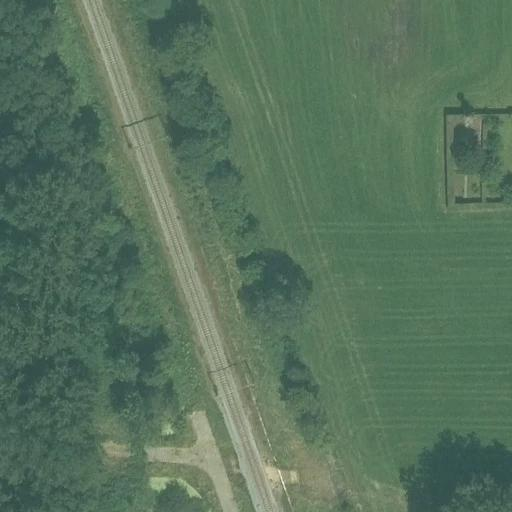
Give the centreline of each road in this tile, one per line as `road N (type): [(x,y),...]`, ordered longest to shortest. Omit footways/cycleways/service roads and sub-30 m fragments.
road 1 (track): [(0,433),(210,457)]
road 2 (track): [(511,508),(304,481)]
